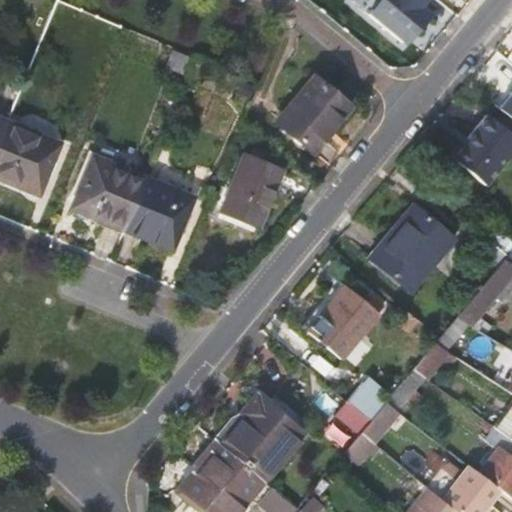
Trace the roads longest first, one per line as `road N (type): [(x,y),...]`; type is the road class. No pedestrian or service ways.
road 1 (residential): [(222,347),(412,107)]
road 2 (residential): [(0,257),(222,347)]
road 3 (residential): [(88,476),(132,444),(222,347)]
road 4 (residential): [(283,0),(412,107)]
road 5 (residential): [(412,107),(501,0)]
